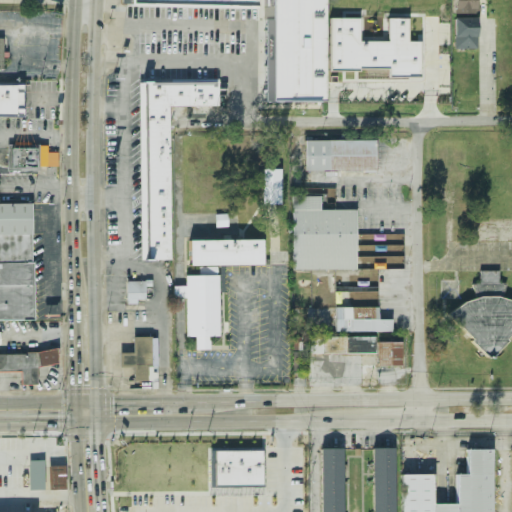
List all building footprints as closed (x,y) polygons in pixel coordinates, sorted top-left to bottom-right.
[(261,0),(315,0),(315,100),(262,100),(261,0)] [(482,0),(482,13),(456,13),(456,0),(482,0)] [(332,71),(332,17),(362,17),(362,41),(392,41),(392,18),(410,18),(410,41),(422,41),(422,77),(391,77),(391,67),(362,68),(362,71),(332,71)] [(457,47),(457,18),(479,18),(479,47),(457,47)] [(137,83),(150,83),(150,79),(215,78),(216,105),(198,105),(166,106),(167,260),(139,260),(137,85),(137,83)] [(0,85),(22,85),(23,118),(0,118),(0,85)] [(307,139),(378,138),(378,170),(307,170),(307,139)] [(9,147),(39,147),(39,170),(9,171),(9,147)] [(39,147),(49,147),(49,155),(60,155),(60,170),(39,170),(39,147)] [(262,204),(281,204),(281,169),(263,169),(262,204)] [(294,195),(324,195),(324,210),(358,210),(359,269),(295,270),(294,195)] [(0,204),(34,204),(34,263),(36,263),(36,321),(0,320),(0,204)] [(192,239),(265,239),(265,264),(192,264),(192,239)] [(274,251),(291,251),(291,264),(274,265),(274,251)] [(220,275),(222,275),(223,335),(213,335),(214,349),(199,350),(199,336),(189,336),(188,298),(176,298),(176,286),(188,286),(188,275),(202,275),(202,267),(220,267),(220,275)] [(511,335),(511,300),(506,300),(501,296),(505,292),(505,283),(498,283),(499,271),(480,271),(479,278),(474,285),(474,292),(484,300),(463,300),(448,317),(471,335),(471,343),(491,359),(508,338),(508,340),(511,335)] [(129,281),(148,281),(148,279),(154,279),(154,286),(149,286),(149,298),(140,298),(140,303),(129,303),(129,281)] [(313,353),(313,336),(338,336),(338,308),(381,307),(381,319),(395,319),(395,336),(404,336),(405,365),(369,365),(369,352),(313,353)] [(136,352),(136,336),(154,336),(154,338),(159,338),(160,388),(154,388),(154,379),(136,380),(136,366),(122,366),(122,352),(136,352)] [(40,366),(40,384),(25,384),(25,371),(0,371),(0,354),(30,354),(30,352),(40,352),(60,348),(61,362),(40,366)] [(491,511),(400,511),(400,471),(431,471),(431,501),(456,501),(456,471),(466,471),(466,446),(491,446),(491,511)] [(214,448),(262,448),(262,486),(214,486),(214,448)] [(337,511),(318,511),(318,449),(337,448),(337,511)] [(370,511),(370,449),(391,449),(391,511),(370,511)] [(25,460),(41,460),(42,490),(25,490),(25,460)] [(46,465),(62,465),(62,488),(46,488),(46,465)]
